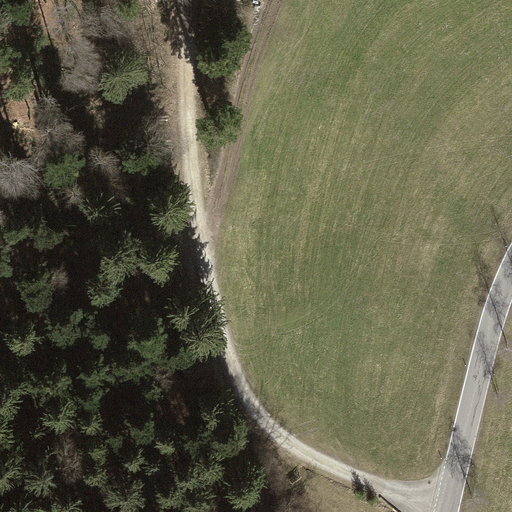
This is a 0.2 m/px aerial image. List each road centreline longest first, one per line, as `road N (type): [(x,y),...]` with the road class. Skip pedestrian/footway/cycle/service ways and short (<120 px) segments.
road 1 (track): [(185,0),(180,125),(233,383),(272,441),(434,511)]
road 2 (track): [(205,255),(234,78),(262,0)]
road 3 (tertiary): [(511,271),(489,323),(445,511)]
